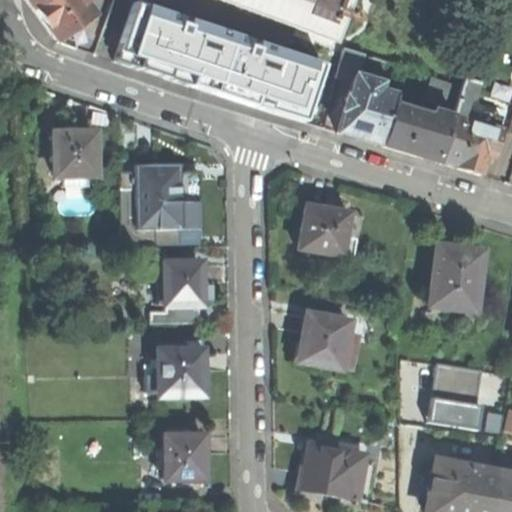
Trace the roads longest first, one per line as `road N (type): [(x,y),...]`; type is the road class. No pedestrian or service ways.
road 1 (residential): [(259,135),(248,237),(253,511)]
road 2 (residential): [(6,0),(9,30),(37,63),(259,135)]
road 3 (residential): [(259,135),(511,214)]
